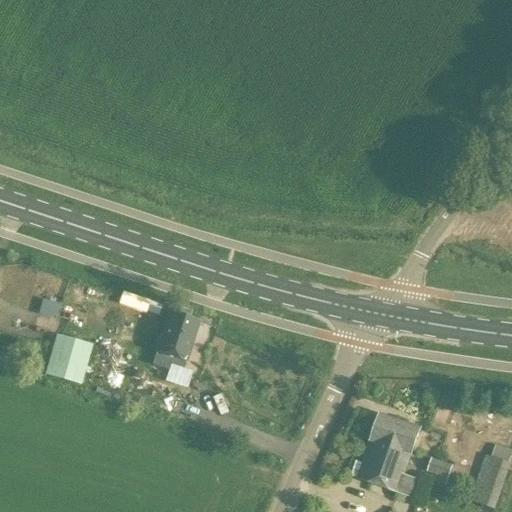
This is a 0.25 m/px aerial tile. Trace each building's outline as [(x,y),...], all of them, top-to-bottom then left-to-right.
[(45,289),(43,299),(60,301),(62,291),(45,289)] [(35,312),(105,329),(107,321),(132,327),(135,312),(63,294),(61,304),(38,298),(35,312)] [(169,314),(157,353),(152,366),(168,371),(170,365),(183,369),(198,323),(169,314)] [(81,385),(93,344),(57,333),(44,374),(81,385)] [(122,377),(100,371),(95,387),(117,394),(122,377)] [(131,411),(161,420),(167,402),(167,403),(171,388),(144,379),(140,395),(136,393),(131,411)] [(417,480),(405,475),(420,430),(380,416),(358,479),(398,493),(411,497),(417,480)] [(511,451),(491,444),(487,456),(486,456),(470,502),(495,511),(511,465),(509,464),(511,455),(511,451)] [(432,459),(427,473),(447,481),(452,466),(432,459)]
